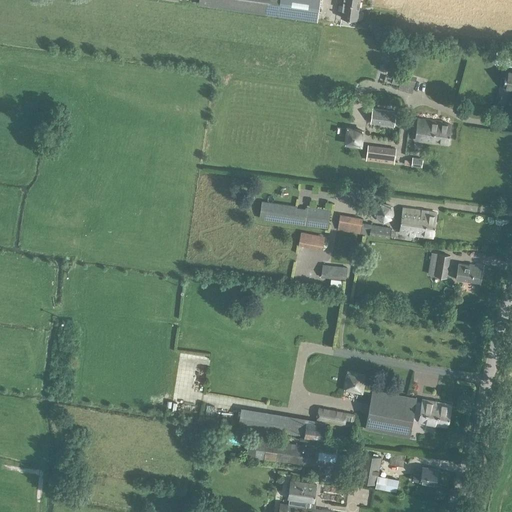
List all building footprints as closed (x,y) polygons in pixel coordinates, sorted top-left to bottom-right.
[(317,19),(319,0),(198,0),(198,3),(277,15),(277,14),(317,19)] [(359,1),(352,0),(351,0),(351,6),(343,4),(343,6),(338,5),(338,10),(342,10),(341,17),(357,19),(359,1)] [(395,39),(390,56),(396,57),(401,41),(395,39)] [(511,50),(496,48),(494,63),(511,65),(511,50)] [(511,69),(505,68),(502,88),(511,89),(511,92),(510,92),(508,107),(511,107),(511,69)] [(402,72),(398,89),(412,93),(416,77),(402,72)] [(370,123),(394,126),(396,111),(372,108),(370,123)] [(414,141),(449,145),(452,123),(442,122),(442,120),(417,117),(414,141)] [(348,128),(346,143),(360,145),(362,130),(348,128)] [(366,160),(394,163),(396,148),(368,144),(366,160)] [(411,165),(421,166),(422,158),(412,157),(411,165)] [(262,201),(259,218),(328,227),(330,210),(305,206),(304,209),(294,207),(294,206),(262,201)] [(383,222),(394,217),(393,205),(380,202),(374,213),(383,222)] [(432,236),(433,232),(436,212),(402,207),(399,231),(432,236)] [(362,223),(360,232),(361,232),(389,237),(390,232),(390,227),(362,223)] [(324,238),(300,233),(298,243),(322,248),(324,238)] [(450,255),(432,252),(429,273),(446,276),(450,255)] [(480,282),(483,267),(458,262),(455,278),(480,282)] [(322,264),(321,276),(345,279),(346,267),(322,264)] [(343,390),(363,394),(367,373),(346,369),(343,390)] [(365,428),(409,436),(412,416),(418,417),(417,420),(437,424),(437,423),(447,425),(451,404),(422,399),(421,402),(415,400),(415,397),(372,389),(365,428)] [(240,425),(324,440),(328,423),(243,408),(240,425)] [(319,408),(317,419),(344,424),(346,413),(319,408)] [(245,456),(300,464),(302,445),(248,437),(245,456)] [(314,446),(302,445),(300,464),(311,465),(314,446)] [(357,480),(376,484),(381,456),(362,453),(357,480)] [(389,462),(403,465),(404,455),(390,453),(389,462)] [(420,474),(413,473),(412,479),(435,484),(438,468),(422,466),(420,474)] [(386,477),(384,487),(395,489),(397,479),(386,477)] [(307,501),(306,507),(305,511),(333,511),(312,508),(313,502),(316,484),(301,482),(299,500),(307,501)]
